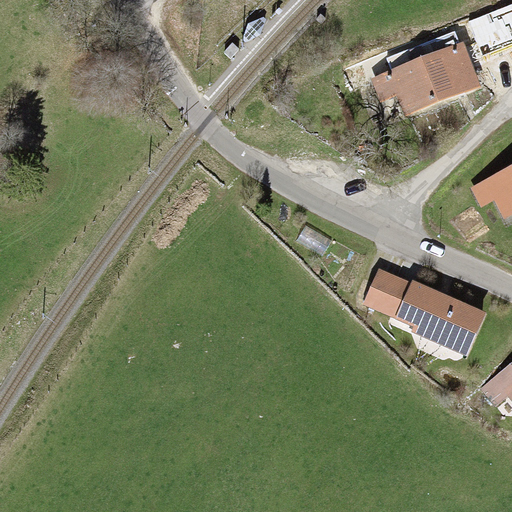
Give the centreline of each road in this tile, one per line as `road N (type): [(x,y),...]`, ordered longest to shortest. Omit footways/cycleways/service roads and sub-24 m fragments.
road 1 (residential): [(389,235),(266,169),(203,124),(125,0)]
road 2 (residential): [(511,112),(504,111),(389,235)]
road 3 (residential): [(511,295),(389,235)]
